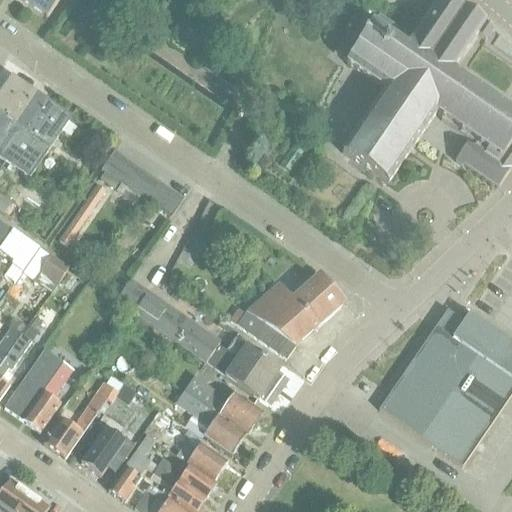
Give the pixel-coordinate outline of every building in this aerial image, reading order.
[(33,0),(29,8),(46,19),(59,0),(33,0)] [(446,0),(440,0),(411,42),(451,73),(476,37),(484,42),(492,31),(483,24),(482,25),(446,0)] [(451,73),(411,42),(361,7),(344,33),(347,35),(334,53),(347,62),(345,66),(383,92),(340,155),(386,186),(434,116),(440,121),(439,122),(475,147),(472,150),(465,147),(454,163),(461,168),(462,166),(493,188),(498,191),(511,172),(511,169),(511,115),(506,111),(508,108),(468,81),(467,84),(451,73)] [(0,96),(0,159),(16,137),(26,135),(28,132),(29,132),(47,105),(11,80),(0,96)] [(16,137),(0,159),(0,160),(29,181),(62,134),(68,139),(75,129),(68,124),(70,121),(47,105),(29,132),(28,132),(26,135),(16,137)] [(101,173),(111,180),(125,160),(115,153),(101,173)] [(111,180),(121,187),(134,167),(125,160),(111,180)] [(121,187),(131,194),(144,174),(134,167),(121,187)] [(131,194),(140,200),(154,181),(144,174),(131,194)] [(140,200),(150,207),(164,187),(154,181),(140,200)] [(97,187),(59,243),(67,249),(106,193),(97,187)] [(150,207),(160,214),(174,194),(164,187),(150,207)] [(174,194),(160,214),(170,221),(184,201),(174,194)] [(0,196),(0,212),(4,216),(12,205),(0,196)] [(0,244),(2,246),(12,231),(0,221),(0,244)] [(12,231),(2,246),(7,249),(0,258),(0,264),(7,270),(27,241),(12,231)] [(19,256),(38,271),(48,257),(29,242),(19,256)] [(48,257),(38,271),(40,272),(38,274),(56,288),(69,270),(51,256),(49,258),(48,257)] [(229,323),(286,364),(296,350),(344,307),(319,278),(291,302),(277,287),(244,316),(237,312),(229,323)] [(213,372),(258,404),(259,402),(265,401),(279,380),(278,375),(280,373),(234,341),(226,354),(218,349),(219,347),(130,285),(116,304),(206,367),(213,372)] [(202,313),(187,302),(179,315),(193,325),(202,313)] [(462,470),(511,397),(511,348),(477,324),(468,318),(463,325),(447,314),(436,330),(435,330),(378,413),(462,470)] [(27,330),(16,322),(12,328),(23,336),(27,330)] [(0,368),(23,336),(12,328),(0,346),(0,368)] [(23,336),(0,368),(0,403),(10,389),(1,383),(9,372),(11,373),(33,343),(23,336)] [(73,374),(70,372),(68,370),(44,355),(28,378),(6,410),(41,436),(61,407),(53,402),(73,374)] [(223,400),(194,380),(184,395),(246,439),(262,416),(235,397),(226,409),(220,405),(223,400)] [(61,421),(43,447),(65,462),(107,402),(111,405),(118,395),(104,385),(78,422),(81,424),(79,427),(82,429),(79,434),(61,421)] [(203,440),(232,459),(246,439),(184,395),(175,407),(207,429),(210,430),(203,440)] [(111,421),(144,430),(149,410),(116,401),(111,421)] [(188,468),(212,484),(225,465),(200,447),(202,444),(177,426),(177,427),(170,422),(163,432),(193,453),(185,465),(188,468)] [(135,449),(102,426),(87,446),(92,450),(81,466),(100,480),(106,471),(115,477),(135,449)] [(147,437),(136,454),(144,460),(156,444),(147,437)] [(146,473),(172,491),(167,499),(184,511),(200,511),(199,509),(204,503),(157,469),(144,460),(136,454),(125,471),(140,482),(146,473)] [(157,469),(204,503),(209,495),(211,497),(215,491),(213,489),(215,487),(212,484),(188,468),(182,477),(161,462),(157,469)] [(124,505),(140,482),(125,471),(109,494),(124,505)] [(0,511),(18,511),(29,498),(9,484),(2,494),(0,492),(0,511)] [(184,511),(167,499),(151,488),(143,498),(134,511),(147,511),(155,502),(160,506),(165,506),(160,511),(184,511)] [(47,511),(48,511),(29,498),(18,511),(47,511)]
